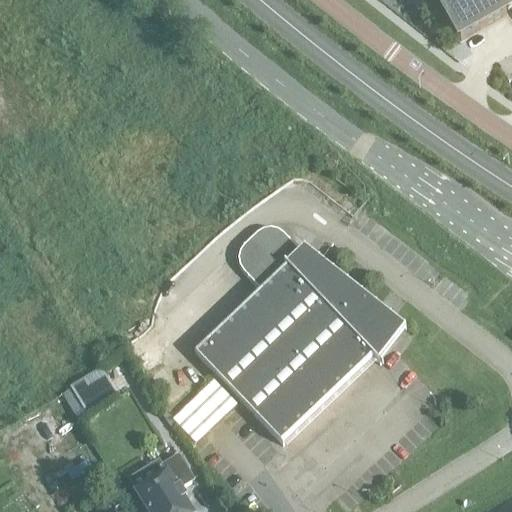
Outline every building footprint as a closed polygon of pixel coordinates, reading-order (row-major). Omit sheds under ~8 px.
[(427,0),(432,9),(440,4),(461,42),(507,17),(497,0),(427,0)] [(243,272),(260,295),(196,356),(283,448),(332,404),(376,363),(384,372),(411,335),(304,252),(301,255),(282,236),(267,236),(254,243),(242,257),(243,272)] [(102,374),(72,393),(83,410),(87,417),(118,398),(102,374)] [(195,455),(185,460),(195,478),(204,473),(195,455)] [(167,478),(137,496),(146,511),(189,511),(184,504),(188,502),(181,492),(195,483),(179,458),(162,469),(167,478)] [(96,490),(90,480),(68,493),(75,504),(96,490)]
